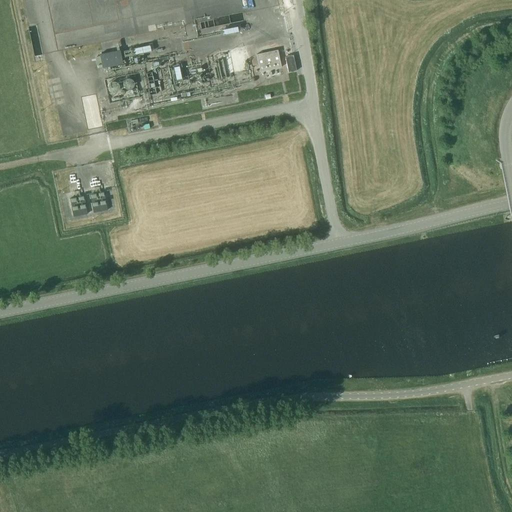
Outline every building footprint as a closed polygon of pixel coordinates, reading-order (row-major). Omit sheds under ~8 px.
[(227,32),(243,31),(242,22),(226,23),(227,32)] [(154,44),(138,47),(140,53),(155,49),(154,44)] [(123,64),(120,50),(99,54),(99,56),(95,57),(96,65),(101,64),(102,68),(123,64)] [(260,72),(281,68),(278,50),(256,54),(260,72)] [(297,71),(293,55),(285,56),(288,72),(297,71)] [(124,81),(123,84),(124,86),(126,88),(128,89),(131,88),(133,86),(134,84),(133,81),(131,79),(128,78),(126,79),(124,81)] [(109,84),(108,87),(109,89),(111,91),(114,92),(116,91),(118,89),(119,87),(118,84),(116,82),(114,81),(111,82),(109,84)] [(104,125),(98,93),(84,96),(90,128),(104,125)] [(107,210),(104,191),(90,194),(93,213),(107,210)] [(87,214),(84,195),(70,198),(73,216),(87,214)]
